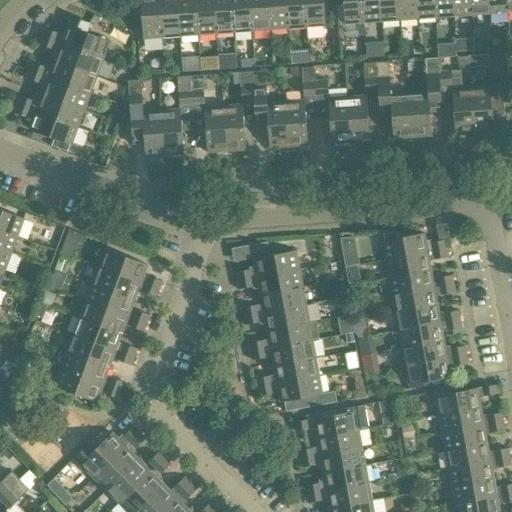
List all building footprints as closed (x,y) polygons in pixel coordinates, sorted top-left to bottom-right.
[(159,0),(140,0),(144,40),(162,38),(159,0)] [(178,0),(159,0),(162,38),(181,37),(178,0)] [(196,0),(178,0),(181,37),(199,36),(196,0)] [(214,0),(196,0),(199,36),(217,34),(214,0)] [(232,0),(214,0),(217,34),(235,33),(232,0)] [(250,0),(232,0),(235,33),(253,32),(250,0)] [(250,0),(253,32),(271,30),(268,0),(250,0)] [(268,0),(271,30),(288,29),(286,0),(268,0)] [(304,0),(286,0),(288,29),(307,28),(304,0)] [(323,0),(304,0),(307,28),(326,26),(323,0)] [(344,0),(346,24),(365,23),(362,0),(344,0)] [(380,0),(362,0),(365,23),(383,22),(380,0)] [(380,0),(383,22),(400,20),(398,0),(380,0)] [(416,0),(398,0),(400,20),(418,19),(416,0)] [(434,0),(416,0),(418,19),(436,18),(434,0)] [(453,0),(434,0),(436,18),(454,16),(453,0)] [(453,0),(454,16),(472,15),(471,0),(453,0)] [(471,0),(472,15),(490,14),(489,0),(471,0)] [(507,0),(489,0),(490,14),(508,12),(507,0)] [(71,16),(61,44),(103,59),(110,41),(87,33),(91,23),(71,16)] [(45,29),(42,37),(55,42),(58,33),(45,29)] [(42,37),(39,45),(58,52),(55,61),(97,76),(103,59),(61,44),(55,42),(42,37)] [(490,87),(472,88),(475,133),(494,132),(491,96),(503,95),(500,53),(488,54),(490,87)] [(439,58),(426,59),(428,86),(440,85),(440,72),(439,58)] [(33,63),(30,71),(91,94),(97,76),(55,61),(51,69),(33,63)] [(376,63),(364,64),(366,91),(378,90),(376,63)] [(315,67),(302,68),(304,96),(317,95),(316,81),(315,67)] [(30,71),(27,79),(45,86),(42,95),(85,110),(91,94),(30,71)] [(265,71),(252,72),(254,100),(267,99),(265,71)] [(440,72),(440,85),(453,85),(452,71),(440,72)] [(252,72),(240,73),(241,85),(242,101),(254,100),(252,72)] [(207,75),(190,77),(193,104),(204,103),(205,103),(204,90),(208,90),(207,75)] [(193,104),(190,77),(178,78),(180,105),(193,104)] [(141,80),(128,81),(130,109),(143,108),(141,80)] [(328,80),(316,81),(317,95),(329,94),(328,80)] [(428,91),(410,93),(413,138),(432,137),(430,111),(442,110),(440,85),(428,86),(428,91)] [(472,88),(453,90),(456,135),(475,133),(472,88)] [(410,93),(391,94),(394,139),(413,138),(410,93)] [(20,97),(17,105),(78,127),(85,110),(42,95),(39,103),(20,97)] [(367,96),(348,97),(351,142),(370,141),(367,96)] [(348,97),(328,99),(331,144),(351,142),(348,97)] [(305,101),(286,102),(289,147),(308,146),(305,101)] [(267,103),(268,122),(270,148),(289,147),(286,102),(268,103),(267,103)] [(204,103),(193,104),(194,129),(206,129),(208,153),(227,152),(224,107),(204,108),(204,103)] [(181,110),(161,111),(165,156),(184,155),(182,130),(194,129),(193,104),(180,105),(181,110)] [(17,105),(15,113),(33,120),(29,129),(72,145),(78,127),(17,105)] [(243,105),(224,107),(227,152),(246,150),(243,105)] [(161,111),(143,113),(146,158),(165,156),(161,111)] [(0,229),(18,236),(24,218),(0,209),(0,229)] [(0,249),(12,253),(18,236),(0,229),(0,249)] [(424,232),(382,240),(385,259),(428,251),(433,250),(447,248),(445,240),(426,243),(424,232)] [(340,238),(345,266),(359,264),(354,237),(340,238)] [(447,248),(433,250),(435,259),(449,256),(447,248)] [(0,249),(0,267),(5,270),(12,253),(0,249)] [(105,249),(98,267),(141,283),(147,265),(105,249)] [(255,269),(236,272),(238,281),(299,269),(296,250),(253,258),(255,269)] [(428,251),(385,259),(388,277),(431,269),(428,251)] [(98,267),(92,284),(134,300),(141,283),(98,267)] [(299,269),(238,281),(239,290),(259,286),(260,295),(303,287),(299,269)] [(431,269),(388,277),(392,295),(434,287),(431,269)] [(452,275),(438,278),(440,286),(454,284),(452,275)] [(149,277),(146,285),(159,290),(162,281),(149,277)] [(92,284),(86,301),(128,317),(134,300),(92,284)] [(454,284),(440,286),(441,295),(455,292),(454,284)] [(146,285),(143,293),(157,298),(159,290),(146,285)] [(262,304),(243,308),(244,316),(306,305),(303,287),(260,295),(262,304)] [(434,287),(392,295),(395,313),(438,305),(434,287)] [(40,302),(47,305),(51,293),(44,291),(40,302)] [(86,301),(80,318),(122,334),(128,317),(86,301)] [(306,305),(244,316),(246,325),(265,321),(267,331),(309,323),(306,305)] [(438,305),(395,313),(398,331),(441,323),(446,322),(460,319),(459,310),(439,314),(438,305)] [(137,310),(133,319),(147,324),(150,315),(137,310)] [(80,318),(73,335),(116,350),(122,334),(80,318)] [(133,319),(131,327),(144,332),(147,324),(133,319)] [(460,319),(446,322),(448,330),(462,328),(460,319)] [(269,340),(249,343),(251,352),(265,349),(270,348),(313,340),(309,323),(267,331),(269,340)] [(441,323),(398,331),(402,348),(444,340),(441,323)] [(73,335),(67,351),(109,367),(113,359),(131,366),(134,357),(121,352),(116,350),(73,335)] [(361,356),(373,353),(370,336),(357,338),(361,356)] [(313,340),(270,348),(274,366),(316,358),(313,340)] [(444,340),(402,348),(405,366),(467,354),(465,346),(446,350),(444,340)] [(124,344),(121,352),(134,357),(137,349),(124,344)] [(265,349),(251,352),(253,361),(267,358),(265,349)] [(67,351),(61,368),(103,384),(109,367),(67,351)] [(467,354),(405,366),(409,385),(451,377),(449,367),(468,363),(467,354)] [(275,375),(256,378),(258,387),(319,376),(316,358),(274,366),(275,375)] [(61,368),(54,386),(96,402),(100,392),(119,399),(122,391),(108,386),(103,384),(61,368)] [(319,376),(258,387),(259,396),(279,392),(281,402),(285,402),(286,411),(337,402),(335,391),(323,393),(319,376)] [(112,378),(108,386),(122,391),(125,383),(112,378)] [(497,385),(483,387),(485,396),(498,393),(497,385)] [(477,388),(435,396),(439,415),(481,407),(477,388)] [(344,413),(293,423),(295,431),(314,427),(316,438),(359,430),(368,428),(364,405),(343,409),(344,413)] [(481,407),(439,415),(442,433),(484,425),(490,424),(504,422),(502,413),(483,417),(481,407)] [(385,413),(387,425),(397,423),(395,411),(385,413)] [(504,422),(490,424),(491,433),(505,430),(504,422)] [(415,423),(401,426),(404,440),(417,437),(415,423)] [(484,425),(442,433),(445,450),(488,443),(484,425)] [(89,444),(74,459),(80,465),(94,479),(126,447),(130,443),(140,433),(133,426),(119,440),(112,433),(95,450),(89,444)] [(318,447),(299,451),(300,460),(315,457),(320,456),(362,448),(359,430),(316,438),(318,447)] [(140,433),(130,443),(136,448),(146,439),(140,433)] [(488,443),(445,450),(449,468),(491,460),(488,443)] [(126,447),(94,479),(106,491),(138,459),(126,447)] [(362,448),(320,456),(323,474),(365,466),(362,448)] [(508,448),(495,451),(496,459),(510,457),(508,448)] [(159,452),(149,462),(155,468),(165,458),(159,452)] [(315,457),(300,460),(302,468),(316,465),(315,457)] [(496,459),(491,460),(449,468),(452,486),(494,478),(492,469),(511,465),(510,457),(496,459)] [(165,458),(155,468),(161,474),(171,464),(165,458)] [(138,459),(106,491),(119,504),(151,472),(138,459)] [(406,465),(397,466),(399,477),(408,476),(406,465)] [(365,466),(323,474),(326,491),(369,483),(365,466)] [(12,472),(0,483),(0,499),(1,501),(21,481),(12,472)] [(151,472),(119,504),(126,511),(136,511),(164,485),(151,472)] [(184,477),(174,487),(180,494),(190,484),(184,477)] [(494,478),(452,486),(455,504),(511,493),(511,484),(496,487),(494,478)] [(64,506),(72,499),(53,480),(45,487),(64,506)] [(1,501),(9,509),(16,503),(29,489),(21,481),(1,501)] [(369,483),(326,491),(330,509),(372,501),(369,483)] [(190,484),(180,494),(186,499),(196,490),(190,484)] [(320,484),(305,486),(307,495),(321,492),(320,484)] [(164,485),(136,511),(161,511),(176,498),(164,485)] [(321,492),(307,495),(309,503),(323,501),(321,492)] [(511,493),(455,504),(456,511),(500,511),(499,505),(511,502),(511,493)] [(176,498),(161,511),(187,511),(189,510),(176,498)] [(373,511),(372,501),(330,509),(330,511),(373,511)] [(24,511),(16,503),(9,509),(6,511),(24,511)] [(210,503),(201,511),(213,511),(216,509),(210,503)]
